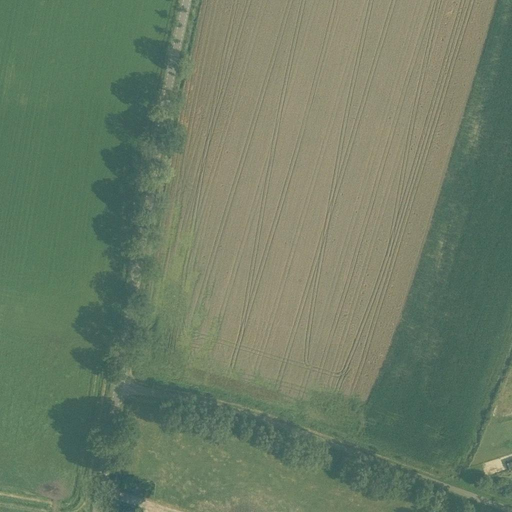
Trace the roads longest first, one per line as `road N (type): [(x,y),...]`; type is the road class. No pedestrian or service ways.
road 1 (unclassified): [(511,510),(226,408),(117,386)]
road 2 (tertiary): [(117,386),(185,0)]
road 3 (tertiary): [(99,511),(117,386)]
